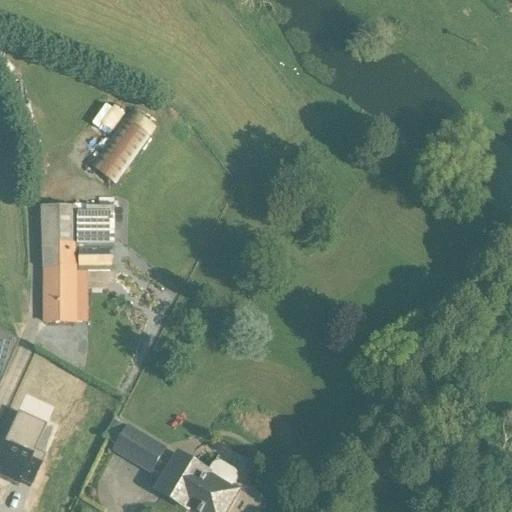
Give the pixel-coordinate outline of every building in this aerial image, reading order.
[(105,109),(104,118),(122,121),(123,112),(105,109)] [(131,114),(91,170),(114,187),(154,131),(131,114)] [(113,247),(114,216),(77,216),(77,209),(40,210),(41,272),(43,273),(43,325),(88,324),(87,248),(113,247)] [(0,381),(16,343),(0,333),(0,381)] [(26,379),(11,411),(23,417),(38,384),(26,379)] [(7,446),(0,459),(0,482),(16,490),(23,477),(28,479),(37,460),(36,459),(44,441),(37,437),(57,393),(38,384),(9,447),(7,446)] [(150,476),(166,451),(127,428),(126,430),(113,422),(103,440),(116,449),(113,453),(150,476)] [(225,511),(237,491),(234,489),(237,482),(237,480),(236,477),(234,474),(221,467),(218,466),(215,466),(212,468),(208,474),(180,457),(158,494),(187,511),(191,506),(201,511),(200,511),(225,511)]
